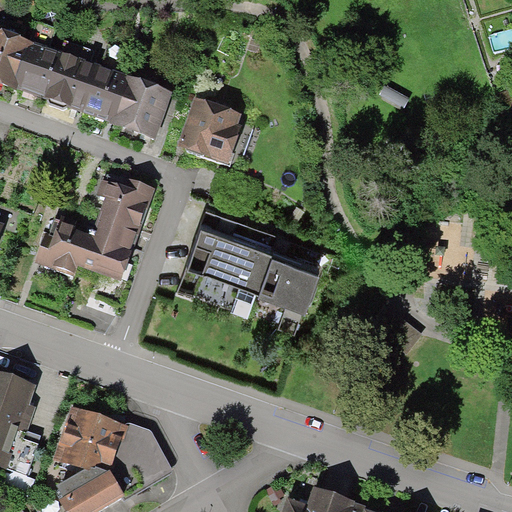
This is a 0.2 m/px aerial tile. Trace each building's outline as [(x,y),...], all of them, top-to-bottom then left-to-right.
[(108,125),(157,142),(174,95),(50,50),(57,29),(37,22),(30,43),(0,31),(0,87),(16,93),(17,91),(46,102),(48,105),(63,110),(69,108),(109,122),(108,125)] [(254,157),(262,134),(237,125),(242,113),(197,97),(179,146),(230,165),(235,150),(254,157)] [(46,232),(35,262),(75,276),(78,267),(121,282),(155,189),(126,179),(124,186),(123,189),(103,181),(98,196),(107,199),(99,220),(93,237),(73,230),(76,221),(62,216),(60,222),(55,220),(50,234),(46,232)] [(261,296),(281,240),(208,214),(188,270),(261,296)] [(260,299),(305,315),(326,256),(281,240),(261,296),(260,299)] [(401,317),(389,308),(373,329),(404,353),(420,332),(401,317)] [(29,406),(37,385),(0,372),(0,467),(29,478),(43,437),(28,432),(36,408),(29,406)] [(53,463),(83,473),(57,488),(65,501),(58,504),(62,511),(104,511),(126,500),(110,473),(126,427),(72,409),(53,463)] [(287,499),(282,511),(381,511),(314,487),(306,507),(287,499)]
